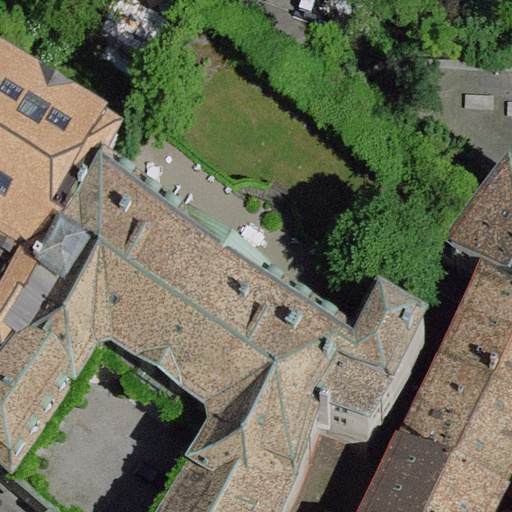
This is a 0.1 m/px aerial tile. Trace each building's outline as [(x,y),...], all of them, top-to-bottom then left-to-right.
[(24,323),(102,200),(117,175),(0,104),(0,385),(40,333),(24,323)] [(511,196),(511,197),(488,227),(473,243),(460,235),(441,260),(489,293),(511,308),(511,196)] [(178,511),(292,511),(310,471),(322,436),(346,447),(371,458),(426,359),(382,333),(356,374),(102,200),(24,323),(40,333),(0,385),(0,480),(12,491),(95,367),(118,365),(167,398),(211,429),(217,452),(178,511)] [(511,308),(489,293),(445,391),(511,422),(511,308)] [(403,472),(497,511),(503,511),(511,496),(511,422),(445,391),(403,472)] [(322,436),(310,471),(334,479),(346,447),(322,436)] [(497,511),(403,472),(382,511),(497,511)]
